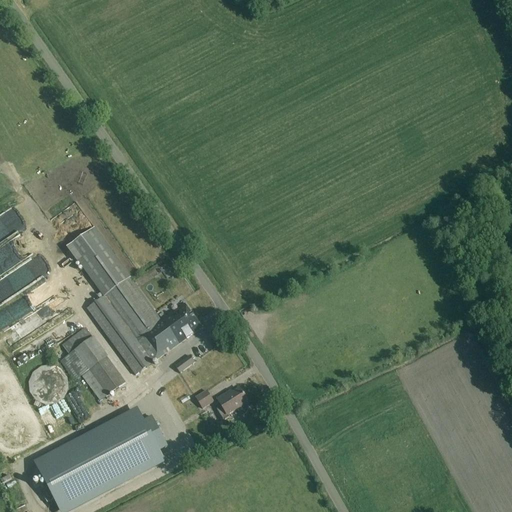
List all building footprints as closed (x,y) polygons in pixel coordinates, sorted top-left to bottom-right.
[(166,319),(163,315),(159,318),(131,279),(95,228),(68,247),(104,298),(88,310),(136,376),(153,363),(202,329),(185,305),(166,319)] [(0,322),(0,338),(23,322),(16,312),(0,322)] [(69,356),(60,363),(74,382),(82,376),(100,402),(125,384),(107,359),(93,339),(86,329),(69,342),(62,347),(69,356)] [(47,347),(62,334),(59,331),(44,344),(47,347)] [(161,373),(178,363),(174,357),(158,367),(161,373)] [(195,364),(190,358),(190,357),(175,367),(180,375),(195,364)] [(145,377),(139,378),(140,387),(147,386),(145,377)] [(54,387),(56,392),(66,387),(64,382),(54,387)] [(177,395),(185,410),(197,404),(190,389),(177,395)] [(248,403),(240,390),(229,397),(227,394),(216,401),(221,408),(216,411),(223,423),(228,420),(226,417),(236,411),(240,418),(247,414),(248,412),(248,410),(248,408),(247,407),(247,405),(246,405),(248,403)] [(214,403),(207,392),(196,398),(203,410),(214,403)] [(159,452),(167,448),(151,418),(143,422),(141,418),(40,471),(60,509),(161,456),(159,452)] [(54,501),(51,494),(44,498),(47,504),(54,501)]
